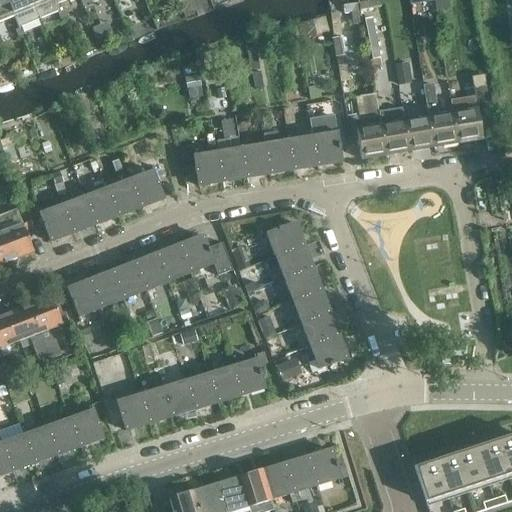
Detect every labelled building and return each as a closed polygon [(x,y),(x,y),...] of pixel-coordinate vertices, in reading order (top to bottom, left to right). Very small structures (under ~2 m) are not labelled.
[(0,0),(0,22),(13,17),(5,0),(0,0)] [(34,9),(30,0),(5,0),(13,17),(17,28),(38,19),(34,9)] [(55,0),(54,0),(30,0),(34,9),(38,19),(59,10),(57,4),(55,0)] [(279,41),(331,24),(332,24),(330,12),(326,13),(326,12),(324,6),(265,26),(266,29),(272,51),(281,48),(279,41)] [(262,80),(254,37),(245,38),(252,82),(262,80)] [(349,88),(343,43),(334,45),(341,89),(349,88)] [(225,70),(223,58),(216,60),(218,71),(225,70)] [(407,80),(405,68),(395,70),(397,82),(407,80)] [(457,143),(452,115),(439,117),(433,85),(423,87),(428,118),(433,147),(457,143)] [(492,125),(485,85),(473,87),(476,110),(479,127),(492,125)] [(355,122),(351,97),(342,98),(346,123),(355,122)] [(322,124),(319,104),(319,103),(307,105),(310,126),(322,124)] [(312,138),(310,126),(307,105),(297,107),(300,126),(295,127),(297,140),(288,142),(293,171),(317,167),(312,138)] [(479,127),(476,110),(452,115),(457,143),(481,139),(479,127)] [(404,122),(403,116),(403,112),(402,113),(392,114),(394,124),(381,126),(385,155),(409,151),(404,122)] [(433,147),(428,118),(413,121),(412,114),(403,116),(404,122),(409,151),(433,147)] [(385,155),(381,126),(379,118),(355,122),(357,130),(356,130),(361,159),(385,155)] [(41,130),(38,122),(32,124),(36,132),(41,130)] [(349,154),(345,127),(338,128),(337,134),(340,156),(349,154)] [(19,168),(14,152),(7,132),(0,134),(0,142),(14,181),(28,176),(24,166),(19,168)] [(293,171),(288,142),(287,132),(272,135),(274,144),(264,145),(269,174),(293,171)] [(340,156),(337,134),(312,138),(317,167),(341,163),(340,156)] [(246,178),(241,149),(239,138),(226,140),(228,152),(217,153),(222,182),(246,178)] [(269,174),(264,145),(241,149),(246,178),(269,174)] [(194,165),(193,157),(192,152),(181,153),(183,167),(194,165)] [(222,182),(217,153),(193,157),(194,165),(197,186),(222,182)] [(167,173),(163,162),(151,167),(153,172),(155,178),(167,173)] [(163,199),(155,178),(153,172),(130,180),(140,208),(163,199)] [(140,208),(130,180),(129,181),(126,174),(118,177),(120,184),(107,189),(118,217),(140,208)] [(118,217),(107,189),(85,197),(95,225),(118,217)] [(73,234),(62,206),(61,206),(58,197),(44,202),(48,211),(39,215),(49,242),(73,234)] [(95,225),(85,197),(62,206),(73,234),(95,225)] [(33,230),(30,222),(22,225),(25,233),(33,230)] [(302,247),(293,224),(266,234),(266,236),(258,239),(261,249),(270,245),(275,257),(302,247)] [(33,253),(25,233),(22,225),(0,233),(0,234),(11,262),(33,253)] [(0,266),(11,262),(0,234),(0,266)] [(214,265),(203,238),(180,247),(191,274),(214,265)] [(191,274),(180,247),(158,255),(168,283),(191,274)] [(311,269),(302,247),(275,257),(283,280),(311,269)] [(230,269),(225,253),(213,257),(219,273),(230,269)] [(168,283),(158,255),(135,264),(146,292),(168,283)] [(250,268),(246,257),(235,262),(239,272),(250,268)] [(146,292),(135,264),(113,273),(124,300),(146,292)] [(320,292),(311,269),(283,280),(284,281),(271,285),(275,295),(287,290),(292,302),(320,292)] [(124,300),(113,273),(90,282),(101,309),(124,300)] [(259,290),(255,281),(243,286),(247,295),(259,290)] [(101,309),(90,282),(67,291),(78,318),(93,312),(97,321),(104,318),(100,310),(101,309)] [(198,296),(194,286),(186,289),(190,299),(198,296)] [(328,314),(320,292),(292,302),(292,303),(280,308),(283,317),(296,312),(301,325),(328,314)] [(61,325),(50,298),(28,306),(39,334),(61,325)] [(39,334),(28,306),(0,317),(0,357),(2,357),(0,351),(0,349),(31,337),(37,352),(45,349),(39,334)] [(261,315),(258,306),(252,308),(256,317),(261,315)] [(337,336),(328,314),(301,325),(309,347),(337,336)] [(220,331),(217,323),(210,326),(212,334),(220,331)] [(198,341),(195,331),(179,336),(182,346),(198,341)] [(282,349),(277,335),(264,340),(270,354),(282,349)] [(140,344),(137,336),(127,340),(130,348),(140,344)] [(346,360),(337,336),(309,347),(318,370),(346,360)] [(58,360),(53,346),(45,348),(51,363),(58,360)] [(294,380),(285,357),(273,362),(282,384),(294,380)] [(264,389),(255,360),(232,367),(240,396),(264,389)] [(10,377),(5,364),(0,365),(0,377),(1,380),(10,377)] [(72,381),(66,364),(51,370),(52,373),(56,386),(57,387),(72,381)] [(240,396),(232,367),(209,374),(217,403),(240,396)] [(56,386),(52,373),(44,376),(49,388),(56,386)] [(217,403),(209,374),(186,381),(194,410),(217,403)] [(171,417),(163,388),(162,389),(158,376),(149,379),(152,391),(140,395),(148,424),(171,417)] [(23,388),(20,380),(9,384),(12,392),(23,388)] [(194,410),(186,381),(163,388),(171,417),(194,410)] [(148,424),(140,395),(116,403),(124,431),(148,424)] [(103,439),(93,411),(69,419),(79,447),(103,439)] [(79,447),(69,419),(47,427),(57,455),(79,447)] [(57,455),(47,427),(24,435),(34,463),(57,455)] [(34,463),(24,435),(1,443),(11,471),(34,463)] [(511,436),(496,442),(509,480),(511,479),(511,436)] [(509,480),(496,442),(476,448),(489,487),(509,480)] [(0,475),(11,471),(1,443),(0,443),(0,475)] [(489,487),(476,448),(456,455),(468,494),(489,487)] [(317,487),(340,480),(337,468),(332,451),(308,458),(317,487)] [(468,494),(456,455),(435,462),(448,500),(468,494)] [(317,487),(308,458),(285,465),(294,494),(317,487)] [(448,500),(435,462),(414,469),(427,507),(448,500)] [(294,494),(285,465),(262,473),(271,501),(294,494)] [(343,466),(337,468),(340,480),(347,477),(343,466)] [(271,501),(262,473),(239,480),(248,508),(249,511),(266,511),(274,510),(271,501)] [(249,511),(248,508),(239,480),(216,487),(223,511),(249,511)] [(223,511),(216,487),(193,494),(198,511),(223,511)] [(198,511),(193,494),(169,501),(172,511),(198,511)] [(504,496),(493,500),(496,508),(507,504),(504,496)] [(496,508),(493,500),(482,504),(485,511),(496,508)]
